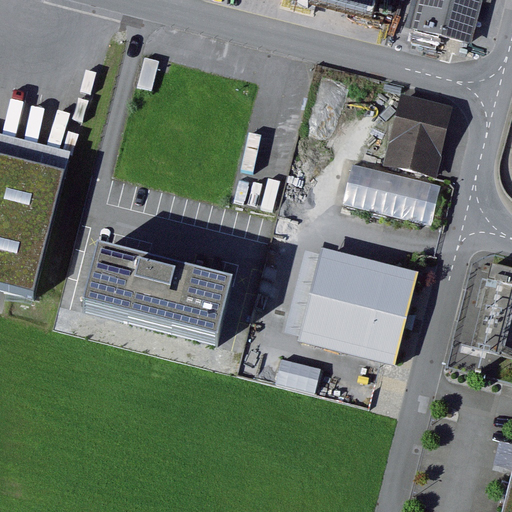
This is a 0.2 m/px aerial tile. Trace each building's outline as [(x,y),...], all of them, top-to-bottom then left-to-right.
[(257,0),(372,28),(379,0),(257,0)] [(473,41),(483,0),(424,0),(418,27),(473,41)] [(454,110),(407,99),(390,168),(437,179),(454,110)] [(0,294),(31,302),(70,155),(0,136),(0,294)] [(354,164),(344,205),(433,227),(443,186),(354,164)] [(392,374),(415,277),(306,249),(282,347),(392,374)] [(232,286),(96,250),(81,313),(216,349),(232,286)] [(497,363),(511,300),(511,276),(482,269),(461,355),(497,363)] [(511,511),(511,474),(502,511),(511,511)]
